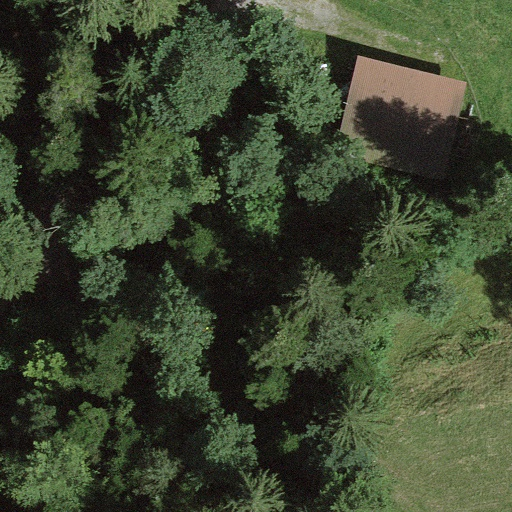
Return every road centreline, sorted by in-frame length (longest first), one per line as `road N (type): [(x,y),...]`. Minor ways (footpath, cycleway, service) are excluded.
road 1 (track): [(3,306),(137,396),(307,432),(393,429)]
road 2 (track): [(0,310),(98,192),(208,0)]
